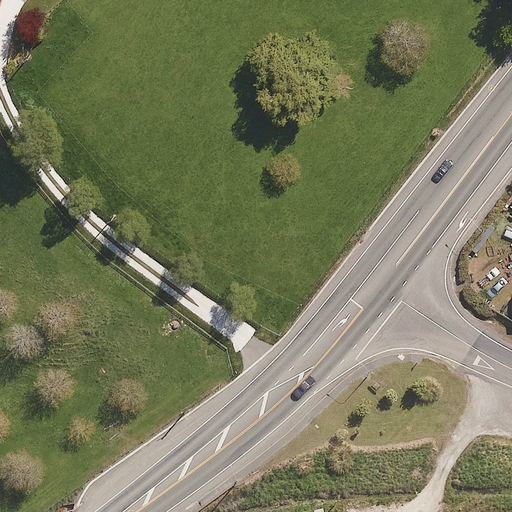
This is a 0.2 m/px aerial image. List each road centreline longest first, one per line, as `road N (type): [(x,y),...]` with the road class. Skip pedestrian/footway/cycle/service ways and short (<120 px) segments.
road 1 (trunk): [(380,283),(240,426),(127,511)]
road 2 (trunk): [(511,114),(380,283)]
road 3 (unclassified): [(380,283),(511,369)]
